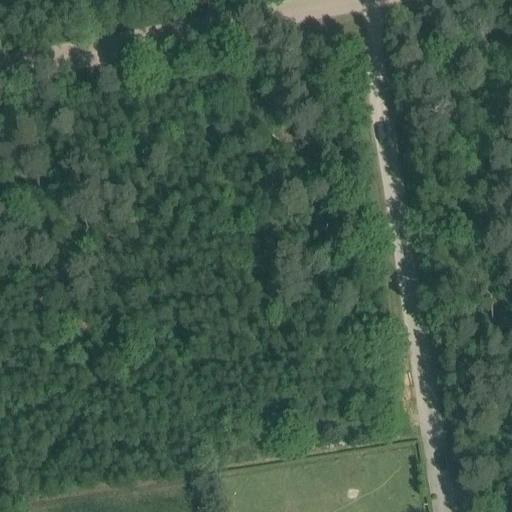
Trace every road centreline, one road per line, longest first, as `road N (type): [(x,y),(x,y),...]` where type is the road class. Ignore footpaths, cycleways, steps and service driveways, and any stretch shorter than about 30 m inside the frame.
road 1 (unclassified): [(365,0),(441,511)]
road 2 (unknown): [(0,75),(357,0)]
